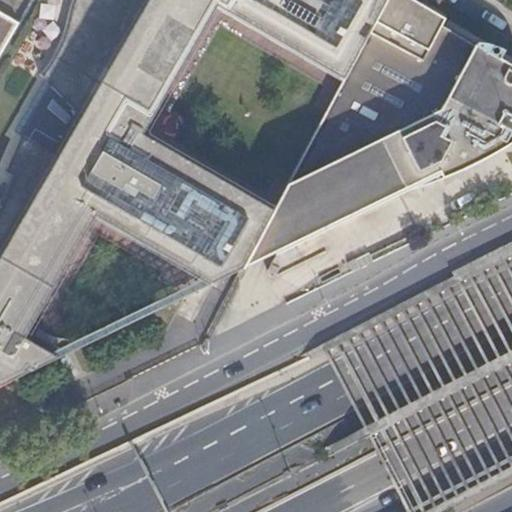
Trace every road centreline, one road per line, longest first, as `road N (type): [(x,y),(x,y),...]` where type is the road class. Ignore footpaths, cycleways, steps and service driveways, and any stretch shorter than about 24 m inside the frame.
road 1 (tertiary): [(511,230),(0,488)]
road 2 (motorway): [(511,306),(168,486)]
road 3 (motorway): [(300,511),(511,405)]
road 4 (motorway): [(373,511),(511,440)]
road 5 (motorway): [(168,486),(103,486),(44,511)]
